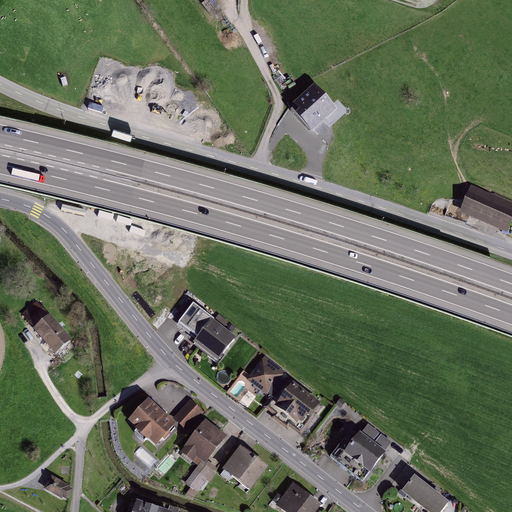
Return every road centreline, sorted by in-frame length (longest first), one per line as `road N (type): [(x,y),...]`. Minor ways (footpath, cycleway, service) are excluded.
road 1 (tertiary): [(0,83),(80,117),(511,252)]
road 2 (motorway): [(0,164),(252,230),(511,315)]
road 3 (motorway): [(511,283),(257,200),(0,133)]
road 4 (tertiary): [(364,511),(170,360),(64,230),(0,198)]
